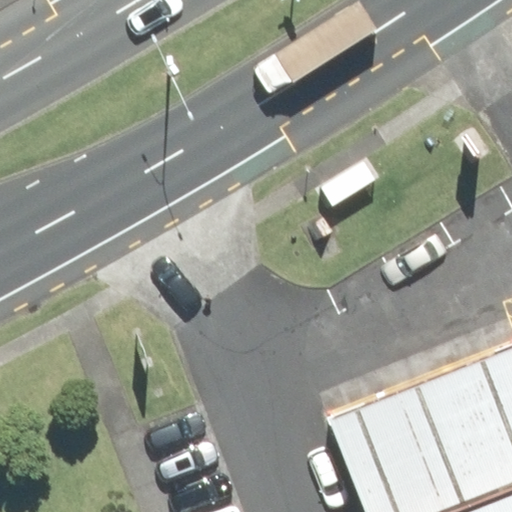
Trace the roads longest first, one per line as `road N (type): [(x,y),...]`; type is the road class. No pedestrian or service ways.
road 1 (primary): [(455,0),(0,272)]
road 2 (primary): [(0,87),(155,0)]
